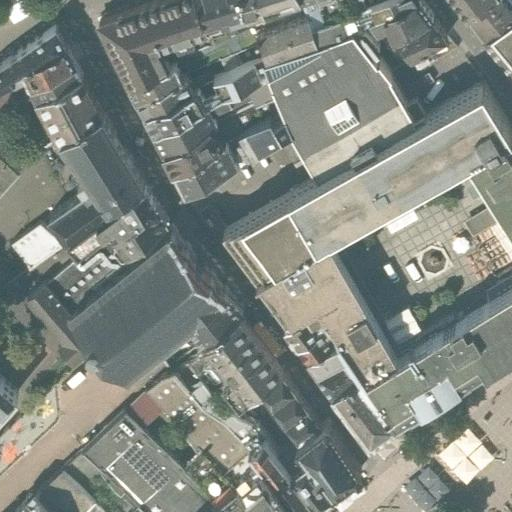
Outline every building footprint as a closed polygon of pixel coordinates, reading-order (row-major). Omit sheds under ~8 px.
[(131,82),(170,63),(159,44),(208,25),(207,22),(198,0),(149,0),(99,17),(105,29),(117,55),(126,73),(131,82)] [(248,10),(245,0),(198,0),(207,22),(248,10)] [(303,0),(245,0),(248,10),(256,34),(260,32),(268,55),(318,38),(303,0)] [(303,0),(318,38),(346,28),(341,14),(358,8),(366,5),(363,0),(303,0)] [(377,0),(368,4),(373,16),(415,0),(377,0)] [(371,18),(385,40),(403,30),(434,17),(428,9),(421,0),(415,0),(373,16),(370,18),(371,18)] [(457,0),(458,1),(468,14),(485,0),(457,0)] [(484,34),(511,14),(511,0),(485,0),(468,14),(477,26),(484,34)] [(366,5),(358,8),(363,21),(371,18),(370,18),(373,16),(368,4),(366,5)] [(363,21),(358,8),(341,14),(346,28),(347,28),(362,21),(363,21)] [(511,14),(484,34),(499,53),(511,69),(511,14)] [(403,55),(407,52),(409,56),(422,51),(447,35),(439,25),(434,17),(403,30),(385,40),(397,58),(403,55)] [(306,154),(318,175),(426,114),(417,98),(408,103),(391,74),(392,73),(380,58),(379,59),(372,51),(380,45),(362,21),(347,28),(346,28),(318,38),(268,55),(262,57),(268,73),(275,91),(283,111),(290,128),(282,132),(297,159),(306,154)] [(0,101),(8,96),(29,85),(21,69),(66,46),(62,38),(56,27),(0,65),(0,101)] [(457,49),(447,35),(422,51),(409,56),(407,52),(403,55),(415,76),(457,49)] [(21,69),(29,85),(31,84),(75,63),(71,54),(66,46),(21,69)] [(193,88),(145,111),(149,119),(155,129),(207,102),(221,95),(268,73),(262,57),(193,88)] [(170,63),(131,82),(134,89),(137,96),(183,75),(176,61),(170,63)] [(36,97),(37,96),(81,74),(78,68),(75,63),(31,84),(36,97)] [(187,73),(183,75),(137,96),(141,103),(145,111),(193,88),(187,73)] [(207,102),(155,129),(159,139),(165,149),(275,91),(268,73),(221,95),(207,102)] [(62,138),(102,113),(98,105),(92,93),(86,83),(81,74),(37,96),(59,139),(62,138)] [(484,81),(426,114),(470,153),(511,129),(511,127),(498,105),(484,81)] [(275,91),(165,149),(169,157),(174,167),(227,140),(283,111),(275,91)] [(110,207),(144,181),(123,146),(102,113),(62,138),(94,184),(110,207)] [(394,198),(470,153),(426,114),(318,175),(223,229),(247,261),(258,276),(337,230),(394,198)] [(511,129),(470,153),(476,163),(482,172),(476,176),(499,214),(471,232),(496,271),(511,261),(511,267),(487,283),(490,293),(511,279),(511,129)] [(227,140),(174,167),(179,177),(186,190),(195,184),(238,160),(227,140)] [(0,143),(0,186),(22,162),(2,145),(0,143)] [(68,239),(68,240),(77,252),(83,247),(88,253),(114,233),(155,200),(150,191),(144,181),(110,207),(68,239)] [(68,239),(110,207),(94,184),(67,203),(49,216),(59,230),(67,240),(68,240),(68,239)] [(155,200),(114,233),(128,251),(166,219),(161,211),(155,200)] [(167,219),(166,219),(128,251),(135,258),(173,228),(170,223),(167,219)] [(67,240),(59,230),(52,235),(38,223),(10,244),(29,269),(67,240)] [(201,260),(173,228),(135,258),(71,311),(69,312),(89,335),(88,341),(91,343),(94,341),(107,356),(128,375),(159,349),(190,324),(227,293),(229,292),(201,260)] [(283,309),(287,314),(353,271),(358,267),(355,261),(337,230),(258,276),(283,309)] [(79,254),(46,282),(71,311),(135,258),(128,251),(114,233),(88,253),(81,258),(79,254)] [(361,365),(399,338),(384,313),(358,267),(353,271),(287,314),(289,318),(317,300),(329,317),(338,332),(347,345),(361,365)] [(495,359),(510,349),(511,347),(511,279),(490,293),(471,305),(464,309),(462,306),(458,309),(453,304),(422,324),(399,338),(361,365),(396,417),(413,407),(437,392),(483,364),(486,362),(488,363),(495,359)] [(90,346),(91,343),(88,341),(89,335),(69,312),(71,311),(46,282),(45,280),(26,295),(63,340),(58,344),(73,362),(90,346)] [(241,310),(241,311),(243,309),(234,301),(227,293),(190,324),(202,340),(203,341),(205,339),(241,310)] [(298,339),(329,317),(317,300),(289,318),(285,321),(290,328),(297,338),(298,339)] [(408,300),(384,313),(399,338),(422,324),(408,300)] [(259,385),(283,367),(277,359),(266,343),(241,311),(241,310),(205,339),(232,374),(224,381),(240,400),(259,385)] [(308,353),(338,332),(329,317),(298,339),(298,340),(303,346),(308,353)] [(196,345),(202,340),(190,324),(159,349),(167,358),(174,368),(189,361),(201,351),(196,345)] [(317,366),(347,345),(338,332),(308,353),(312,359),(317,366)] [(189,361),(174,368),(202,399),(201,400),(204,402),(225,417),(245,435),(250,442),(265,431),(257,421),(241,415),(221,399),(213,390),(224,381),(232,374),(205,339),(203,341),(202,340),(196,345),(201,351),(189,361)] [(332,386),(361,365),(347,345),(317,366),(324,375),(332,386)] [(397,418),(396,417),(361,365),(332,386),(371,437),(387,425),(397,418)] [(259,385),(294,433),(277,445),(283,452),(318,499),(331,489),(361,466),(357,459),(328,416),(321,420),(283,367),(259,385)] [(174,368),(162,372),(148,384),(165,403),(175,414),(174,416),(202,446),(202,445),(216,459),(218,458),(238,480),(263,458),(250,442),(245,435),(225,417),(204,402),(201,400),(202,399),(174,368)] [(0,411),(17,392),(0,376),(0,411)] [(165,403),(148,384),(137,395),(124,407),(143,425),(165,403)] [(131,492),(151,511),(229,511),(217,498),(210,490),(202,482),(184,464),(143,425),(124,407),(103,427),(83,447),(105,467),(131,492)] [(469,423),(423,461),(435,475),(481,437),(469,423)] [(275,473),(302,511),(312,504),(318,499),(283,452),(277,445),(265,431),(250,442),(263,458),(275,473)] [(202,446),(184,464),(202,482),(210,490),(217,498),(238,480),(218,458),(216,459),(202,445),(202,446)] [(84,487),(105,467),(83,447),(62,467),(84,487)] [(238,480),(265,511),(300,511),(302,511),(275,473),(263,458),(238,480)] [(110,511),(84,487),(62,467),(39,488),(65,511),(110,511)] [(217,498),(229,511),(265,511),(238,480),(217,498)] [(65,511),(39,488),(27,500),(25,498),(22,501),(12,511),(65,511)] [(151,511),(131,492),(127,496),(135,505),(128,511),(151,511)]
